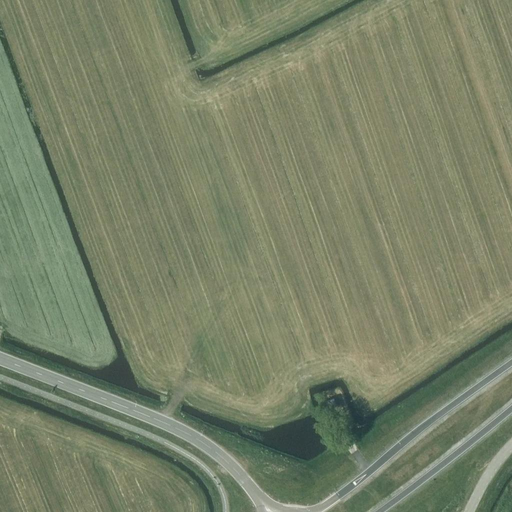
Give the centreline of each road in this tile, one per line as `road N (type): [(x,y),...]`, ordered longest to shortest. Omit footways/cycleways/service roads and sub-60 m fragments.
road 1 (secondary): [(268,511),(200,441),(0,358)]
road 2 (primary): [(511,362),(315,511)]
road 3 (primary): [(378,511),(511,407)]
